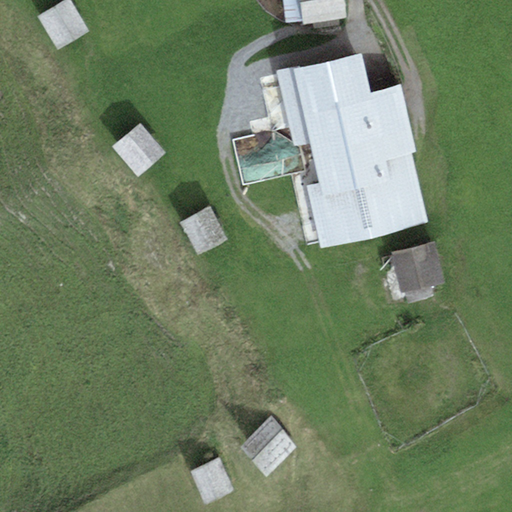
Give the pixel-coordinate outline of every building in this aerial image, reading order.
[(345,16),(342,0),(294,0),(298,24),(345,16)] [(100,32),(82,1),(54,18),(72,48),(100,32)] [(412,152),(397,85),(288,109),(306,192),(375,177),(372,161),(412,152)] [(178,155),(155,129),(134,147),(156,173),(178,155)] [(240,240),(223,211),(199,225),(216,254),(240,240)] [(437,283),(427,244),(385,255),(395,294),(402,292),(405,303),(430,296),(428,286),(437,283)] [(283,448),(262,417),(222,446),(243,476),(283,448)] [(232,487),(221,459),(183,473),(194,502),(232,487)]
